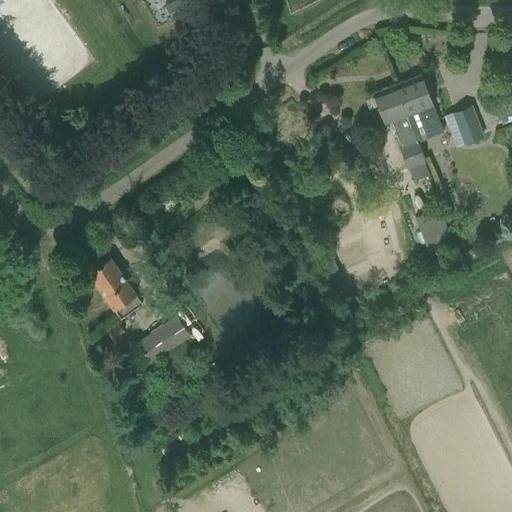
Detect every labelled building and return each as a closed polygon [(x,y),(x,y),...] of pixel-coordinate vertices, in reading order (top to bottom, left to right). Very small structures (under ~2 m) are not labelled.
[(172,0),(164,4),(172,19),(194,7),(189,0),(172,0)] [(128,29),(132,15),(118,11),(114,24),(128,29)] [(420,75),(394,84),(416,142),(442,133),(420,75)] [(394,84),(373,92),(380,111),(385,123),(392,120),(402,145),(400,146),(408,169),(413,182),(430,175),(424,163),(416,142),(394,84)] [(471,107),(445,117),(456,146),(482,136),(471,107)] [(223,150),(203,164),(214,180),(217,184),(226,177),(229,182),(240,174),(229,158),(223,150)] [(333,301),(348,294),(328,249),(313,255),(333,301)] [(87,273),(99,289),(119,319),(141,303),(110,257),(87,273)] [(136,343),(150,363),(190,335),(175,315),(136,343)] [(117,321),(105,329),(112,340),(124,331),(117,321)]
